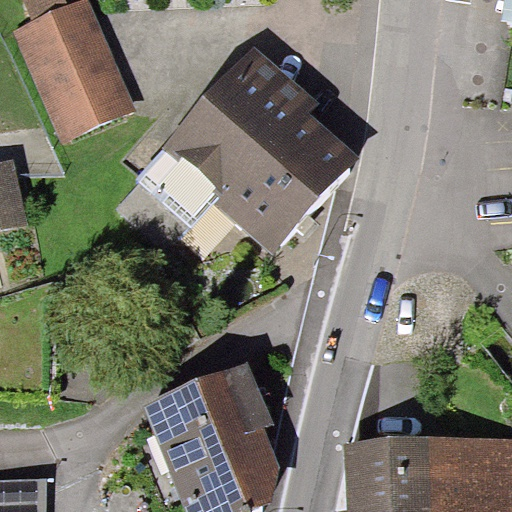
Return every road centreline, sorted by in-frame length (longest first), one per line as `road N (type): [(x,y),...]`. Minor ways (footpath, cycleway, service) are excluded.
road 1 (residential): [(0,456),(46,446),(111,416),(344,297)]
road 2 (unknown): [(406,3),(142,57)]
road 3 (unclassified): [(367,230),(393,126),(407,0)]
road 4 (unclassified): [(299,511),(344,297)]
road 5 (residential): [(367,230),(451,242),(511,305)]
